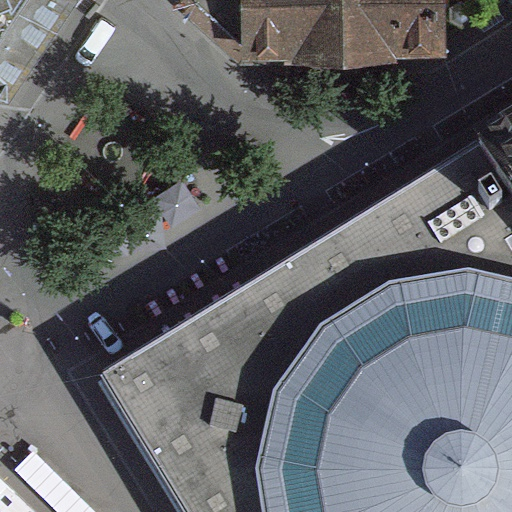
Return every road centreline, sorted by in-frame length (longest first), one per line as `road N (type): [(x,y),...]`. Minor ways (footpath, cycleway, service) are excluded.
road 1 (residential): [(0,225),(27,277),(83,308),(374,135)]
road 2 (residential): [(136,0),(252,106),(314,139),(374,135)]
road 3 (residential): [(0,186),(124,0)]
road 4 (residential): [(374,135),(511,53)]
